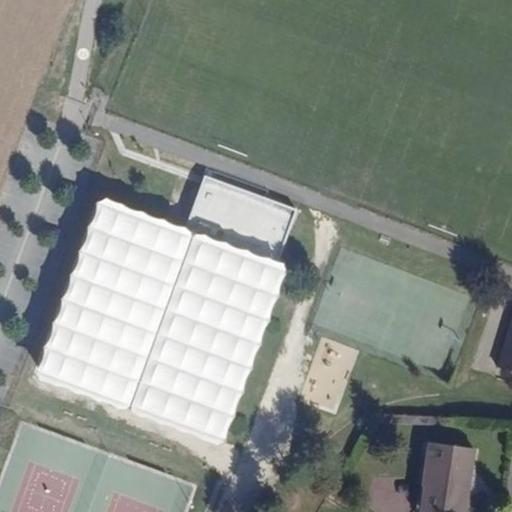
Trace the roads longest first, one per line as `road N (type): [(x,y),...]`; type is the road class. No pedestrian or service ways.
road 1 (residential): [(12,287),(70,131)]
road 2 (unclassified): [(95,0),(70,131)]
